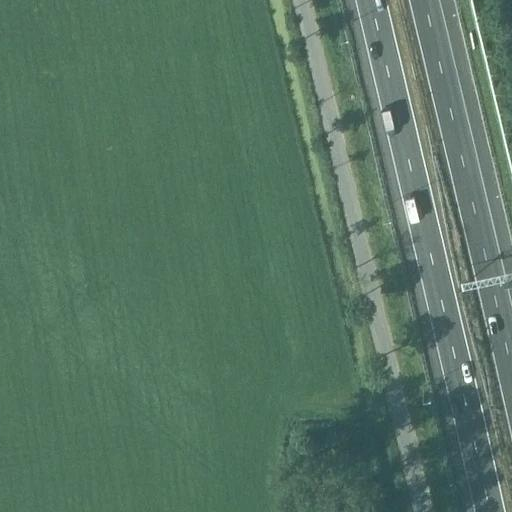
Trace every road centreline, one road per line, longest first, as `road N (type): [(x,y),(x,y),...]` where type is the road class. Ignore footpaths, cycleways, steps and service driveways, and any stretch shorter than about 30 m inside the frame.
road 1 (motorway): [(370,0),(490,511)]
road 2 (unclassified): [(423,511),(304,0)]
road 3 (motorway): [(511,384),(422,0)]
